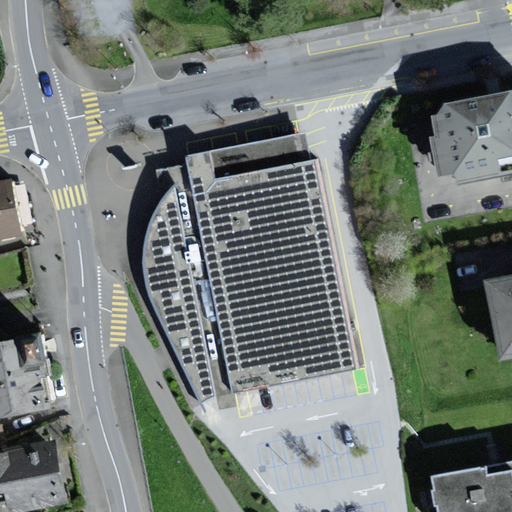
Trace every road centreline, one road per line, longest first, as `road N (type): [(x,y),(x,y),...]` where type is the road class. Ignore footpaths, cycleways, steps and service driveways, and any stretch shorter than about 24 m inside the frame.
road 1 (residential): [(511,33),(49,122)]
road 2 (residential): [(84,299),(131,325),(231,511)]
road 3 (secondary): [(127,511),(94,394),(84,299)]
road 4 (secondary): [(84,299),(79,240),(49,122)]
road 5 (secondary): [(49,122),(26,0)]
